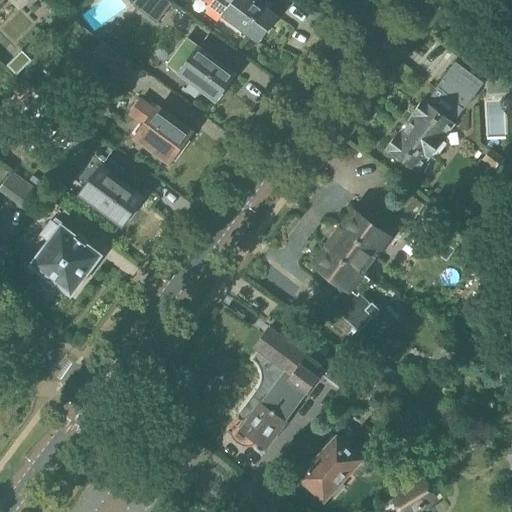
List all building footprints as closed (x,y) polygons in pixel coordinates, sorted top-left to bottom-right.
[(136,0),(132,6),(157,25),(173,4),(168,0),(136,0)] [(256,0),(214,0),(209,6),(259,43),(279,17),(271,11),(275,7),(268,2),(264,6),(256,0)] [(187,38),(167,65),(216,101),(217,99),(220,101),(227,92),(224,90),(236,74),(187,38)] [(121,76),(131,62),(102,41),(92,56),(121,76)] [(17,76),(30,63),(19,53),(7,66),(17,76)] [(425,97),(386,149),(419,174),(432,158),(437,162),(450,145),(444,141),(456,124),(448,118),(458,105),(463,109),(483,83),(456,63),(436,89),(437,90),(429,101),(425,97)] [(510,93),(509,82),(488,83),(488,95),(510,93)] [(65,94),(58,87),(52,94),(59,101),(65,94)] [(145,124),(136,137),(170,163),(192,133),(157,108),(155,111),(141,101),(132,114),(145,124)] [(57,107),(44,123),(70,143),(82,126),(57,107)] [(483,161),(494,169),(502,158),(491,150),(483,161)] [(144,197),(102,166),(80,195),(122,226),(144,197)] [(412,197),(403,212),(412,218),(422,203),(412,197)] [(362,273),(389,238),(399,224),(381,211),(371,225),(354,212),(315,264),(345,286),(330,306),(356,330),(371,316),(373,318),(381,311),(373,302),(371,304),(360,294),(370,280),(362,273)] [(33,264),(44,273),(40,279),(41,286),(48,291),(55,290),(59,285),(71,294),(101,255),(82,241),(60,224),(59,226),(51,220),(40,236),(47,241),(49,243),(33,264)] [(347,387),(353,378),(326,358),(321,364),(269,327),(253,348),(259,352),(253,360),(256,362),(261,368),(262,373),(262,377),(261,385),(260,388),(254,395),(239,414),(248,420),(240,430),(267,449),(321,374),(344,391),(347,387)] [(376,376),(386,383),(394,372),(384,365),(376,376)] [(361,369),(353,378),(347,387),(362,398),(376,380),(361,369)] [(325,498),(366,454),(353,442),(358,436),(349,427),(302,478),(325,498)] [(394,500),(401,511),(415,511),(436,499),(424,481),(394,500)]
